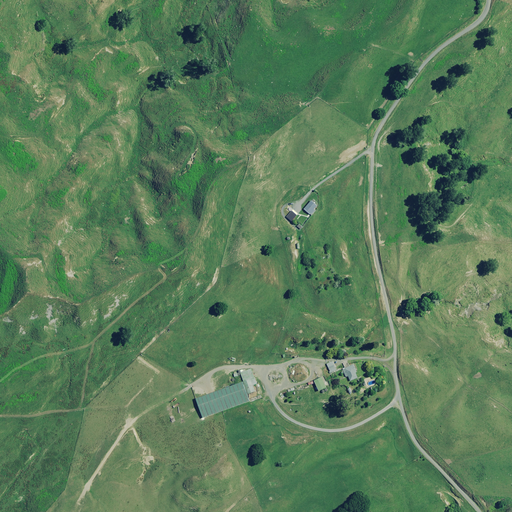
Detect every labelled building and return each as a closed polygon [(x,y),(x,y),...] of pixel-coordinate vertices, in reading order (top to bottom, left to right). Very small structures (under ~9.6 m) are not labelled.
[(317,206),(311,201),(304,209),(312,216),(316,211),(314,209),(317,206)] [(330,374),(333,373),(338,370),(333,361),(327,364),(330,371),(329,372),(330,374)] [(349,364),(347,364),(346,362),(343,363),(345,368),(343,369),(346,377),(348,376),(350,381),(358,378),(356,372),(357,372),(354,365),(350,366),(349,364)] [(257,384),(252,369),(240,373),(243,382),(196,399),(203,418),(250,401),(248,395),(257,391),(254,385),(257,384)] [(327,388),(322,378),(314,381),(319,391),(327,388)]
